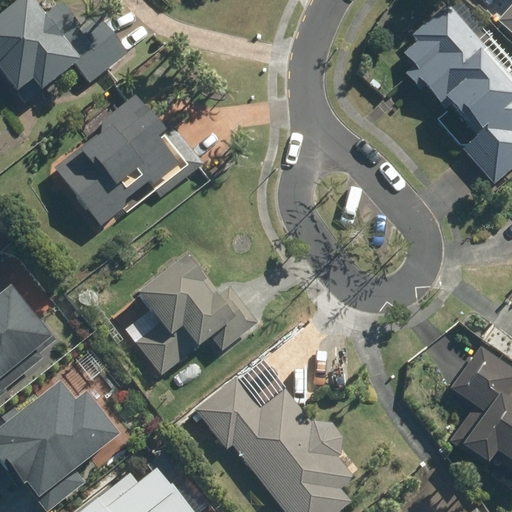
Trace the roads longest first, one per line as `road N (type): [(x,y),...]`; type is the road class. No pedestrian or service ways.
road 1 (residential): [(311,119),(418,223),(424,257),(410,285),(396,293),(381,297),(354,286),(302,211),(309,144)]
road 2 (residential): [(311,119),(315,36),(333,0)]
